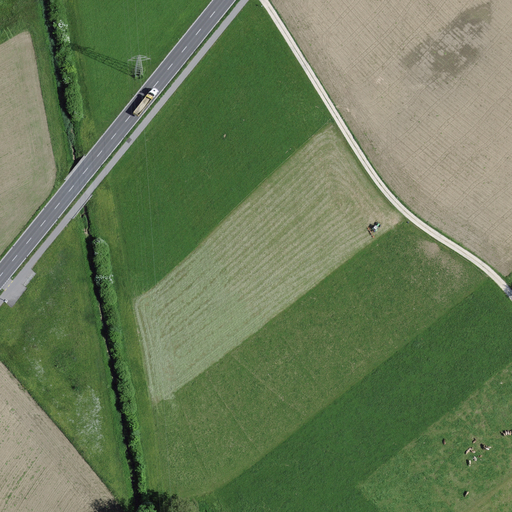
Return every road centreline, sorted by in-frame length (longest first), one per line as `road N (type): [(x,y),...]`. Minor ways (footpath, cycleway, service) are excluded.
road 1 (track): [(511,295),(386,192),(263,0)]
road 2 (primary): [(0,274),(223,0)]
